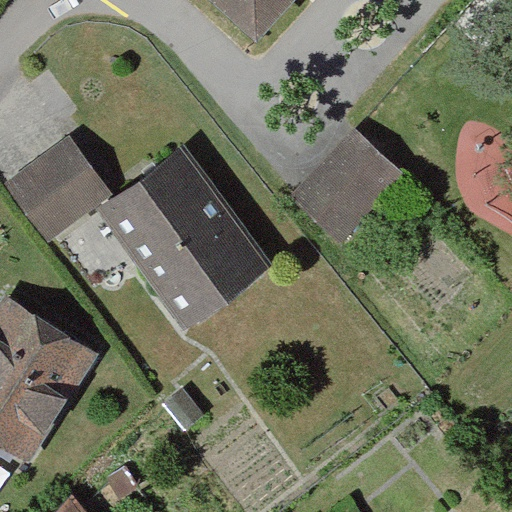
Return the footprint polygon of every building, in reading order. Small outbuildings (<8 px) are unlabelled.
[(203,0),(247,38),(280,0),(203,0)] [(87,212),(108,196),(64,138),(0,185),(0,192),(40,247),(87,212)] [(385,189),(335,144),(282,201),(332,247),(385,189)] [(267,267),(176,146),(108,196),(87,212),(178,334),(267,267)] [(0,289),(0,447),(22,459),(90,341),(0,289)] [(77,511),(65,498),(50,511),(77,511)]
